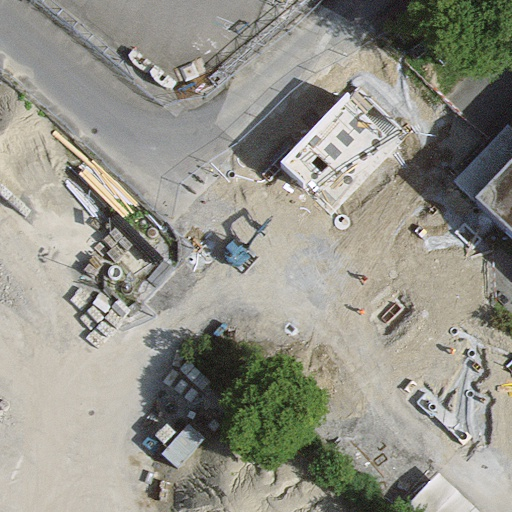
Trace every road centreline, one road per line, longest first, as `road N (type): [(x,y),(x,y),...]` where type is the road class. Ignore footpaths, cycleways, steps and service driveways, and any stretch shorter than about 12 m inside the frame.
road 1 (residential): [(0,25),(298,274)]
road 2 (unknown): [(75,382),(55,511)]
